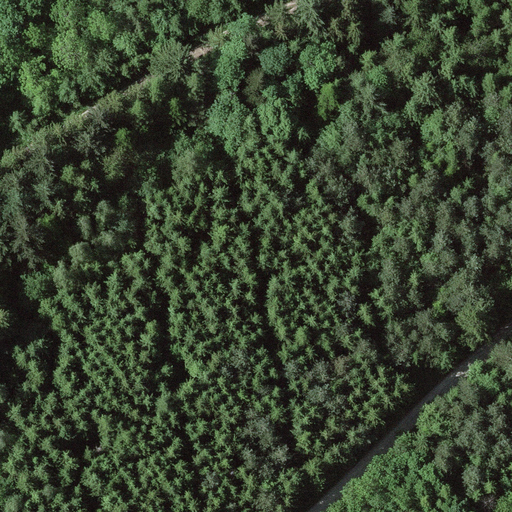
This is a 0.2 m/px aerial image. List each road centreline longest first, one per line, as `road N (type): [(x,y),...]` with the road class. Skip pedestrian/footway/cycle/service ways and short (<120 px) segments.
road 1 (track): [(0,174),(225,33),(308,0)]
road 2 (track): [(319,511),(511,327)]
